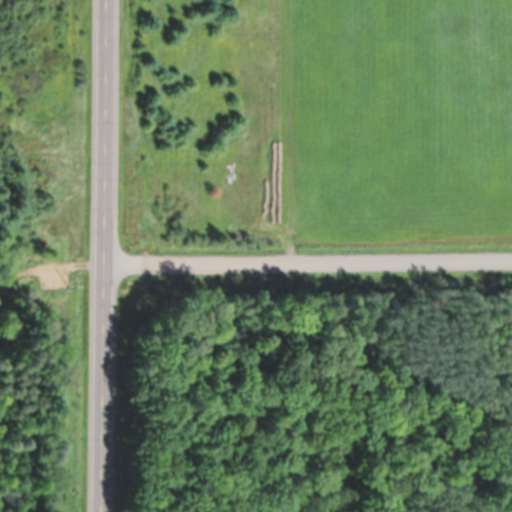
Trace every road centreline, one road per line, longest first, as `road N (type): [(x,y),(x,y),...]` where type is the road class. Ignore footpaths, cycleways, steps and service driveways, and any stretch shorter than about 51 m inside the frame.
road 1 (primary): [(104,511),(108,0)]
road 2 (residential): [(511,261),(107,267)]
